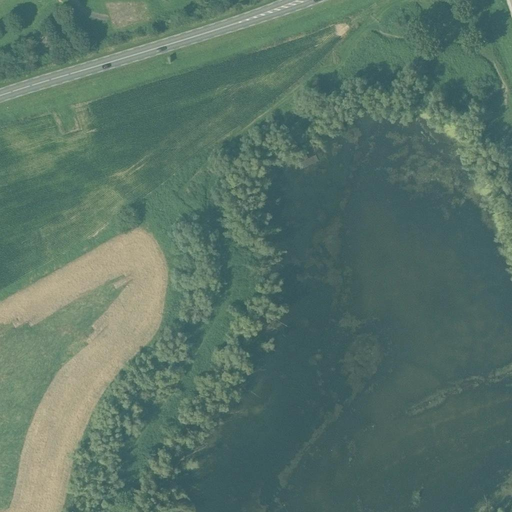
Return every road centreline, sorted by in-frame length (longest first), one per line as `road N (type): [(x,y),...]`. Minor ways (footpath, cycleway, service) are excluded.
road 1 (primary): [(0,97),(305,0)]
road 2 (track): [(402,0),(367,29),(313,116)]
